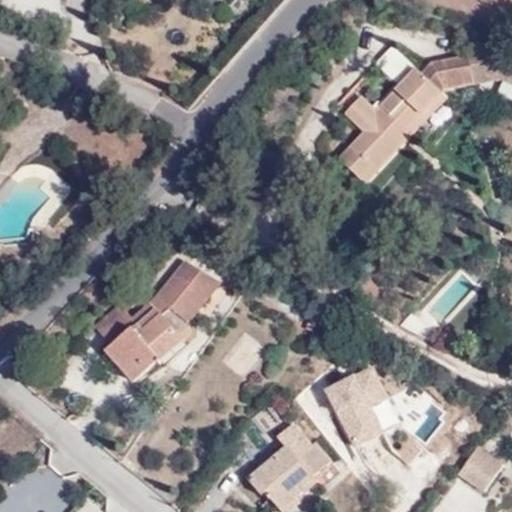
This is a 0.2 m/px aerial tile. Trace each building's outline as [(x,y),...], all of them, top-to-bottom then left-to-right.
[(377,64),(400,86),(416,70),(392,48),(377,64)] [(511,53),(507,51),(472,57),(477,85),(503,80),(511,83),(511,53)] [(472,57),(431,64),(421,75),(416,70),(400,86),(376,111),(362,97),(346,114),(365,132),(339,159),(366,185),(448,99),(440,92),(477,85),(472,57)] [(0,201),(16,183),(0,173),(0,201)] [(153,353),(187,325),(221,284),(186,264),(155,309),(160,315),(137,334),(135,332),(109,353),(136,386),(162,365),(153,353)] [(199,336),(187,325),(153,353),(162,365),(164,366),(199,336)] [(326,384),(357,448),(404,425),(373,362),(326,384)] [(287,448),(275,459),(279,461),(266,472),(263,470),(249,481),(261,495),(264,494),(268,500),(271,498),(283,511),(285,511),(307,494),(305,491),(317,480),(314,477),(332,462),(316,443),(312,446),(294,426),(278,438),(287,448)] [(380,444),(365,454),(376,470),(392,460),(380,444)] [(503,466),(478,448),(459,474),(484,492),(503,466)] [(279,461),(275,459),(263,470),(266,472),(279,461)]
